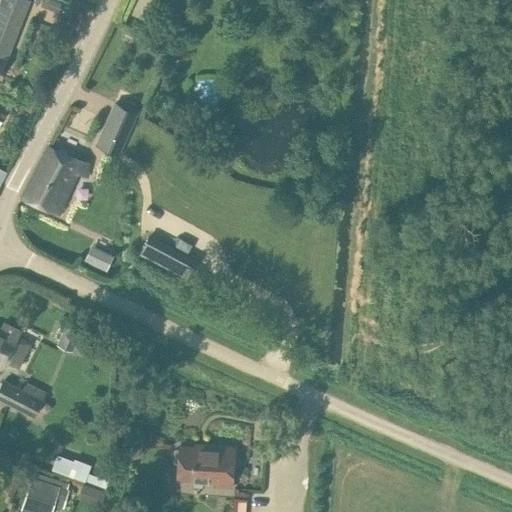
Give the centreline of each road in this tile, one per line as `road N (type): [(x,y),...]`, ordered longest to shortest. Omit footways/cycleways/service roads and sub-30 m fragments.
road 1 (unclassified): [(511,482),(0,249)]
road 2 (tertiary): [(0,230),(14,185),(111,0)]
